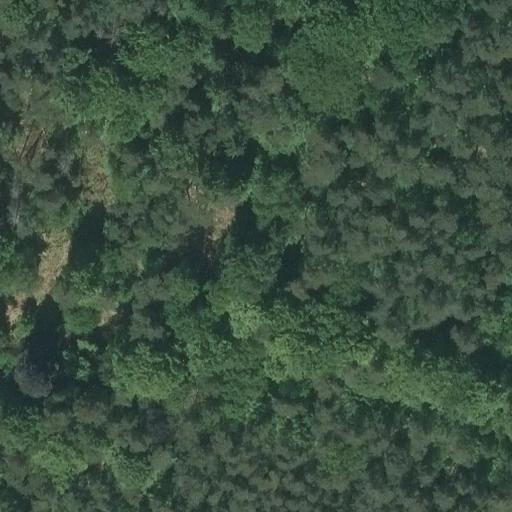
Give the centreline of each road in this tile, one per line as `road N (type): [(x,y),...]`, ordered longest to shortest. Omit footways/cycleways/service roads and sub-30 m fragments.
road 1 (track): [(234,296),(364,0)]
road 2 (track): [(0,324),(50,298),(109,290),(234,296)]
road 3 (track): [(135,511),(234,296)]
